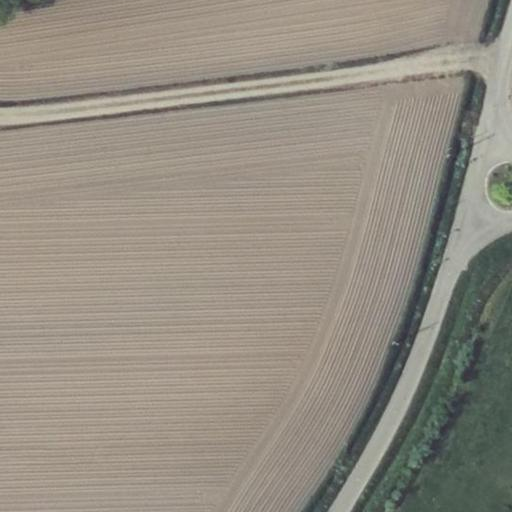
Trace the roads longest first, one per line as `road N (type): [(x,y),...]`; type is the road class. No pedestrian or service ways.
road 1 (unknown): [(504,65),(454,57),(350,62),(0,108)]
road 2 (unclassified): [(338,511),(400,403),(461,224)]
